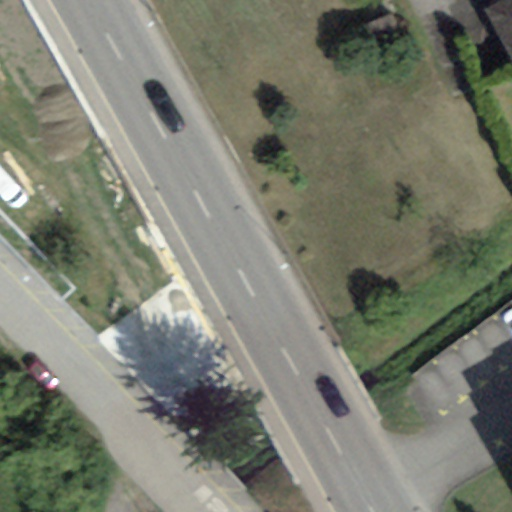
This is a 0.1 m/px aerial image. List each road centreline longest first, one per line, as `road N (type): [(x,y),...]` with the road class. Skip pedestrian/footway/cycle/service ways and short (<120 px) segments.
road 1 (primary): [(371,511),(86,0)]
road 2 (residential): [(198,511),(0,305)]
road 3 (residential): [(511,202),(422,0)]
